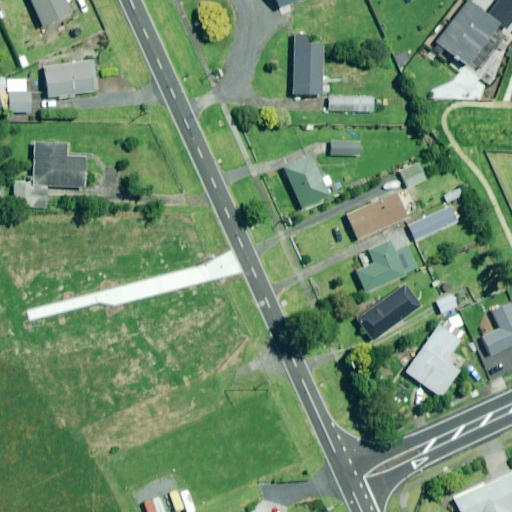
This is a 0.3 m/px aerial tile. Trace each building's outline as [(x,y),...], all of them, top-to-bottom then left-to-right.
[(67,0),(30,0),(42,27),(73,12),(67,0)] [(275,0),(281,11),(303,0),(275,0)] [(511,21),(511,0),(499,0),(489,13),(468,0),(467,0),(435,42),(471,66),(502,23),(507,28),(511,21)] [(308,35),(294,35),(292,94),(323,93),(325,44),(312,44),(309,42),(308,35)] [(100,90),(94,59),(44,66),(49,99),(59,97),(60,101),(76,98),(76,93),(100,90)] [(26,92),(27,79),(7,78),(6,90),(9,94),(10,112),(33,113),(33,92),(26,92)] [(337,95),(330,95),(329,109),(374,111),(375,96),(337,95)] [(361,141),(331,140),(331,154),(362,155),(361,141)] [(69,143),(36,144),(33,183),(31,181),(16,180),(13,197),(25,196),(29,209),(48,210),(48,185),(87,189),(88,157),(67,156),(69,143)] [(314,153),(285,168),(301,209),(331,194),(314,153)] [(425,180),(416,163),(398,172),(406,189),(425,180)] [(463,195),(460,189),(443,196),(445,202),(463,195)] [(405,218),(395,194),(345,217),(356,240),(405,218)] [(456,222),(449,207),(406,225),(413,241),(456,222)] [(364,293),(417,269),(406,244),(393,250),(389,240),(366,250),(372,263),(354,271),(364,293)] [(419,307),(404,286),(355,321),(370,342),(419,307)] [(456,307),(451,295),(434,302),(440,314),(456,307)] [(480,337),(489,357),(511,346),(511,310),(508,302),(489,311),(497,329),(480,337)] [(457,328),(463,325),(458,315),(446,320),(443,317),(404,372),(439,397),(458,370),(446,362),(466,334),(457,328)] [(511,509),(511,472),(451,498),(457,511),(510,511),(511,509)]
